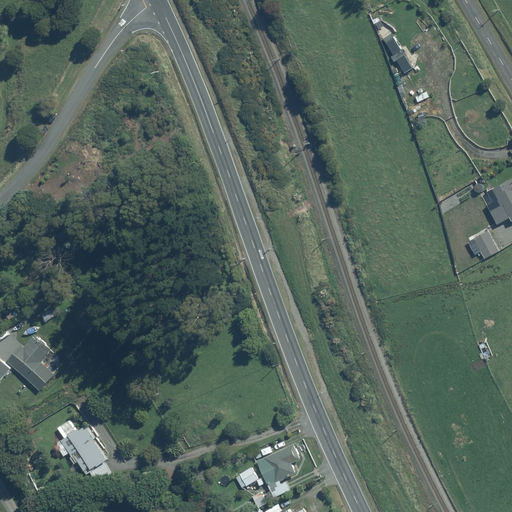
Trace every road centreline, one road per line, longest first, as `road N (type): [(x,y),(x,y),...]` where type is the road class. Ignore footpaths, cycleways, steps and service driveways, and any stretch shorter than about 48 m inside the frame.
road 1 (secondary): [(362,511),(159,1)]
road 2 (residential): [(159,1),(112,41),(0,203)]
